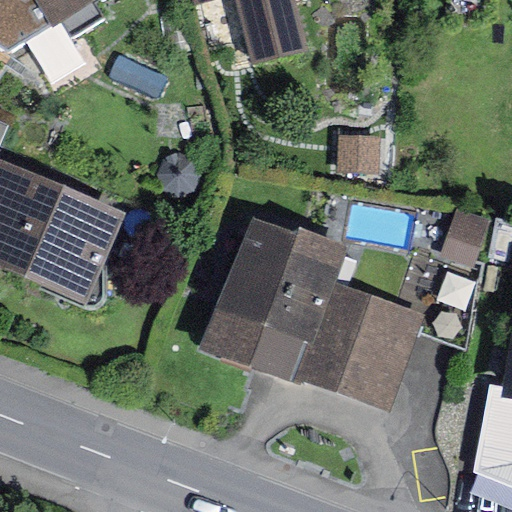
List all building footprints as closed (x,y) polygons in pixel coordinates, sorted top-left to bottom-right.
[(0,0),(0,50),(7,54),(19,32),(26,43),(42,34),(47,41),(115,0),(0,0)] [(306,55),(291,0),(228,0),(247,70),(306,55)] [(0,50),(0,78),(12,57),(7,54),(0,50)] [(0,173),(0,139),(5,126),(0,124),(0,287),(83,319),(121,220),(0,173)] [(489,282),(469,275),(487,227),(455,215),(437,264),(351,234),(343,256),(291,237),(289,243),(246,227),(198,360),(381,425),(411,339),(462,357),(489,282)] [(511,511),(511,325),(499,394),(485,389),(470,502),(498,511),(511,511)]
